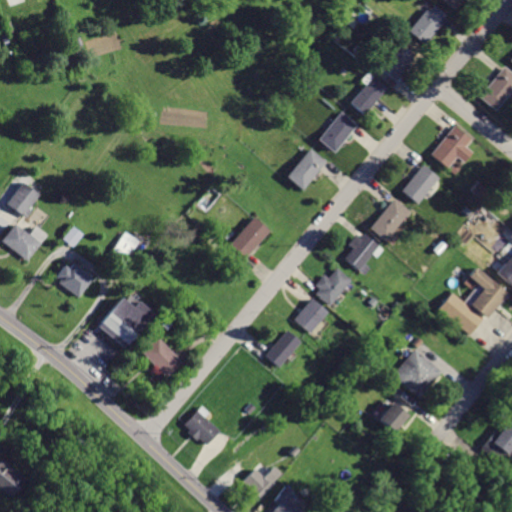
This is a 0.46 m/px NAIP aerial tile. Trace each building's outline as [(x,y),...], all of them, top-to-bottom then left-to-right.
[(441,0),(452,9),(459,0),(441,0)] [(431,3),(408,31),(424,44),(442,22),(441,21),(445,15),(431,3)] [(400,43),(380,68),(396,80),(416,56),(400,43)] [(511,75),(501,66),(477,96),(493,110),(511,87),(511,75)] [(367,72),(359,82),(363,84),(348,102),(364,114),(385,87),(367,72)] [(340,111),(316,139),(332,152),(356,124),(340,111)] [(453,124),(429,155),(446,168),(455,157),(462,163),(471,152),(465,147),(471,139),(453,124)] [(309,147),(286,176),(303,189),(326,161),(309,147)] [(422,164),(401,190),(417,203),(438,177),(422,164)] [(17,181),(2,203),(20,215),(35,194),(17,181)] [(394,199),(368,228),(383,241),(409,212),(394,199)] [(250,218),(229,242),(245,256),(266,231),(250,218)] [(10,225),(0,238),(0,244),(24,261),(36,244),(10,225)] [(69,226),(60,238),(71,247),(80,234),(69,226)] [(112,249),(126,256),(135,239),(121,232),(112,249)] [(364,233),(357,240),(353,237),(347,244),(352,248),(343,258),(358,271),(379,246),(364,233)] [(511,255),(497,272),(511,284),(511,283),(511,255)] [(61,264),(51,277),(55,280),(53,283),(74,299),(89,279),(66,262),(63,266),(61,264)] [(334,268),(326,279),(321,275),(313,285),(318,289),(315,293),(329,304),(349,279),(334,268)] [(478,269),(469,279),(482,290),(468,306),(483,318),(487,321),(508,295),(478,269)] [(452,293),(438,310),(469,335),(483,318),(468,306),(452,293)] [(134,301),(128,308),(118,298),(93,326),(118,348),(148,313),(134,301)] [(306,299),(289,319),(307,334),(324,313),(306,299)] [(282,331),(261,356),(275,368),(297,344),(282,331)] [(155,338),(138,352),(161,378),(177,364),(155,338)] [(412,349),(390,376),(418,398),(440,371),(412,349)] [(391,403),(374,421),(389,434),(405,415),(391,403)] [(194,410),(179,426),(186,432),(184,433),(192,440),(193,439),(202,447),(217,431),(194,410)] [(511,429),(501,422),(491,436),(488,435),(478,449),(497,462),(511,440),(511,429)] [(0,460),(0,490),(9,497),(23,478),(0,460)] [(251,469),(238,484),(257,501),(275,480),(266,472),(261,478),(251,469)] [(282,486),(268,503),(272,506),(267,511),(298,511),(283,501),(289,492),(282,486)]
